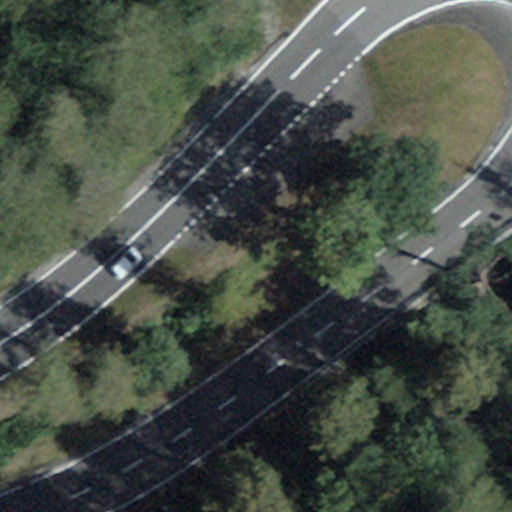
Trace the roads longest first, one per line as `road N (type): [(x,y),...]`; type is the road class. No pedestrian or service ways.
road 1 (primary): [(511,178),(226,402),(124,469),(31,511)]
road 2 (primary): [(0,339),(165,208),(332,34),(375,0)]
